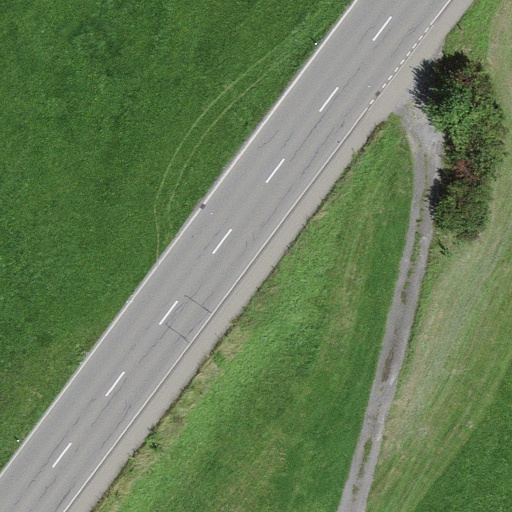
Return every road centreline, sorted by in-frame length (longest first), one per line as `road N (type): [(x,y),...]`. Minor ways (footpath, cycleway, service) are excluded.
road 1 (primary): [(406,0),(24,511)]
road 2 (track): [(352,511),(421,232),(430,160),(416,100),(365,53)]
